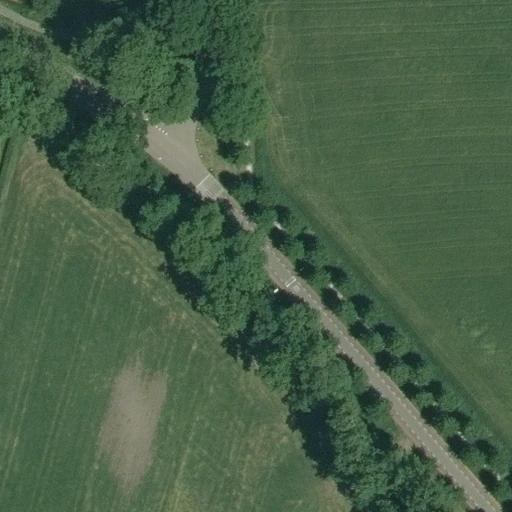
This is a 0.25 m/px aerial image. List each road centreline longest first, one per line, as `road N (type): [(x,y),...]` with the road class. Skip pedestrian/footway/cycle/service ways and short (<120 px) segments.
road 1 (tertiary): [(487,511),(213,195),(158,144)]
road 2 (tertiary): [(158,144),(0,43)]
road 3 (residential): [(158,144),(205,78),(202,0)]
